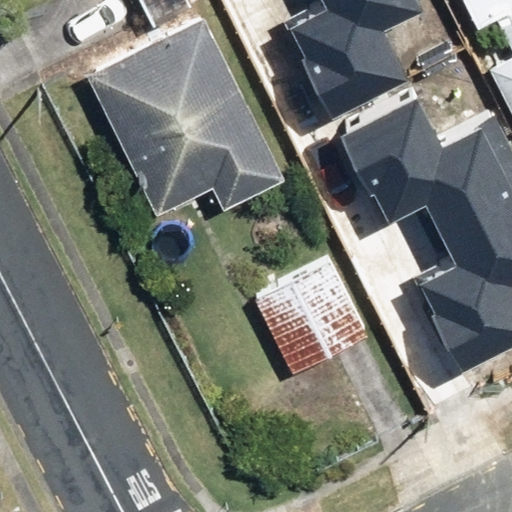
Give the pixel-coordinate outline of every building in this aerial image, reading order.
[(183,0),(137,0),(146,18),(183,0)] [(319,0),(320,2),(285,21),(300,49),(294,52),(324,108),(396,70),(371,23),(414,0),(319,0)] [(509,50),(484,63),(511,119),(511,0),(459,0),(472,24),(491,14),(509,50)] [(199,12),(81,70),(152,211),(208,184),(218,205),(281,174),(199,12)] [(408,92),(335,130),(365,186),(367,185),(382,213),(419,194),(435,225),(511,184),(511,155),(489,113),(435,142),(408,92)] [(511,184),(435,225),(452,257),(416,276),(431,304),(426,307),(455,363),(511,333),(511,296),(502,278),(511,273),(511,184)] [(327,255),(251,295),(290,372),(366,333),(327,255)]
